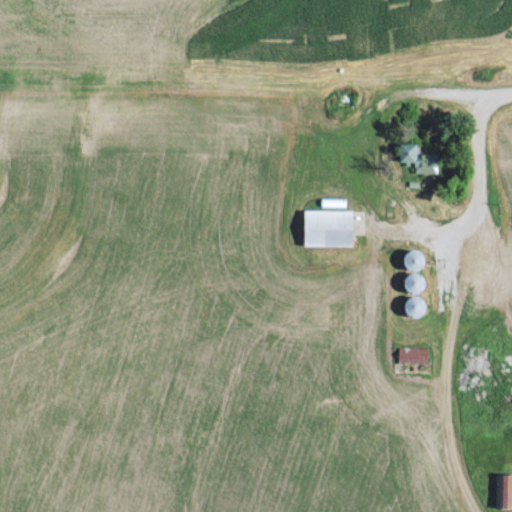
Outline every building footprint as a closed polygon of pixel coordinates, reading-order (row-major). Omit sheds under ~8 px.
[(437,169),(438,152),(420,151),(420,142),(401,141),(399,166),(437,169)] [(356,208),(302,208),(302,244),(356,244),(356,208)] [(409,291),(426,290),(424,266),(427,266),(426,247),(408,248),(410,274),(408,275),(409,291)] [(429,305),(417,291),(405,303),(418,316),(429,305)] [(398,363),(428,363),(428,345),(398,345),(398,363)] [(464,346),(464,385),(489,385),(489,346),(464,346)] [(511,508),(511,472),(495,473),(495,508),(511,508)]
